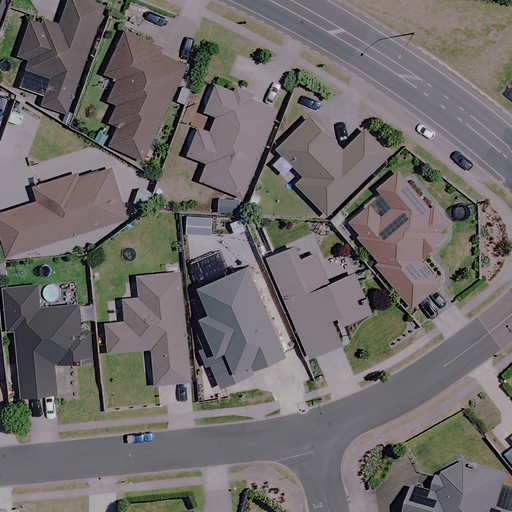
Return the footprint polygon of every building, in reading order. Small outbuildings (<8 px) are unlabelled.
[(26,35),(16,63),(31,69),(27,79),(50,87),(42,111),(67,120),(105,15),(69,2),(58,33),(46,29),(41,40),(26,35)] [(108,108),(117,113),(109,129),(119,133),(110,151),(141,166),(187,73),(161,61),(164,54),(125,35),(104,79),(118,87),(108,108)] [(217,125),(211,140),(196,135),(185,162),(207,171),(199,190),(240,206),(277,116),(215,91),(203,119),(217,125)] [(304,181),(294,190),(327,223),(391,161),(368,137),(346,159),(309,122),(277,153),(304,181)] [(77,181),(31,196),(36,213),(0,224),(0,246),(6,266),(128,227),(111,176),(79,186),(77,181)] [(367,210),(349,227),(362,241),(357,246),(379,270),(373,275),(410,316),(438,289),(418,268),(426,261),(428,263),(449,245),(442,238),(451,230),(434,212),(431,215),(395,176),(374,197),(393,217),(382,227),(367,210)] [(231,233),(201,231),(200,245),(230,246),(231,233)] [(349,273),(326,283),(316,261),(308,264),(301,250),(265,266),(310,368),(345,353),(334,328),(367,313),(349,273)] [(211,296),(202,300),(204,305),(191,310),(200,331),(190,335),(218,399),(252,385),(249,378),(289,361),(251,272),(208,290),(211,296)] [(147,287),(136,288),(137,307),(122,309),(124,333),(106,335),(108,362),(154,358),(157,393),(190,390),(180,280),(146,283),(147,287)] [(6,342),(16,341),(21,410),(53,407),(50,371),(79,369),(75,315),(38,318),(36,296),(2,299),(6,342)] [(410,489),(403,511),(507,511),(500,510),(510,475),(464,462),(459,455),(439,469),(432,495),(410,489)]
